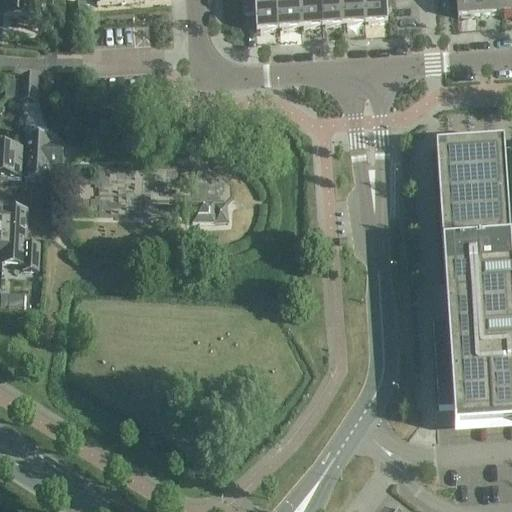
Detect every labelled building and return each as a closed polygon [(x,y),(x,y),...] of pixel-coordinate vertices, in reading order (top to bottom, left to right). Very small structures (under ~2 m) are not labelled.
[(3,0),(2,20),(31,22),(32,16),(34,16),(35,1),(32,1),(32,0),(3,0)] [(242,0),(244,18),(250,18),(256,18),(257,34),(279,33),(276,0),(242,0)] [(298,0),(276,0),(279,33),(301,31),(298,0)] [(320,0),(298,0),(301,31),(322,30),(320,0)] [(341,0),(320,0),(322,30),(344,28),(341,0)] [(363,0),(341,0),(344,28),(365,27),(363,0)] [(386,0),(363,0),(365,27),(388,26),(386,0)] [(455,0),(457,21),(479,20),(478,0),(455,0)] [(499,0),(478,0),(479,20),(501,18),(499,0)] [(511,0),(499,0),(501,18),(511,17),(511,0)] [(85,6),(69,7),(70,17),(86,16),(85,6)] [(20,104),(35,105),(36,102),(37,81),(37,80),(29,80),(22,79),(22,80),(20,104)] [(159,98),(145,99),(146,103),(146,109),(160,108),(159,104),(159,98)] [(25,183),(47,185),(47,184),(48,177),(48,170),(60,171),(62,148),(49,147),(50,140),(27,139),(26,154),(25,182),(25,183)] [(447,327),(433,328),(438,413),(453,412),(455,437),(511,433),(511,270),(504,145),(465,148),(436,150),(446,306),(447,327)] [(22,154),(0,153),(0,181),(2,181),(20,182),(22,154)] [(227,207),(192,208),(192,218),(192,227),(228,226),(227,207)] [(4,212),(4,213),(2,261),(1,261),(1,267),(23,268),(23,274),(37,274),(39,248),(25,247),(25,242),(27,213),(4,212)] [(29,315),(42,316),(42,301),(30,301),(29,313),(29,315)]
